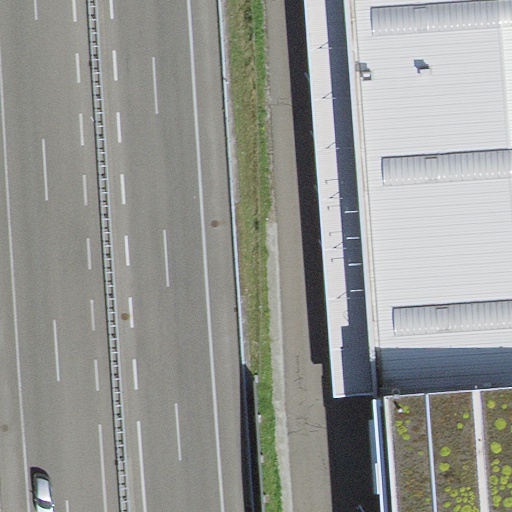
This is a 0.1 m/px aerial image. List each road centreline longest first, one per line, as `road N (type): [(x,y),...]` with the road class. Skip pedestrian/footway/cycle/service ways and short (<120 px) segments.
road 1 (motorway): [(183,511),(147,0)]
road 2 (motorway): [(35,0),(70,511)]
